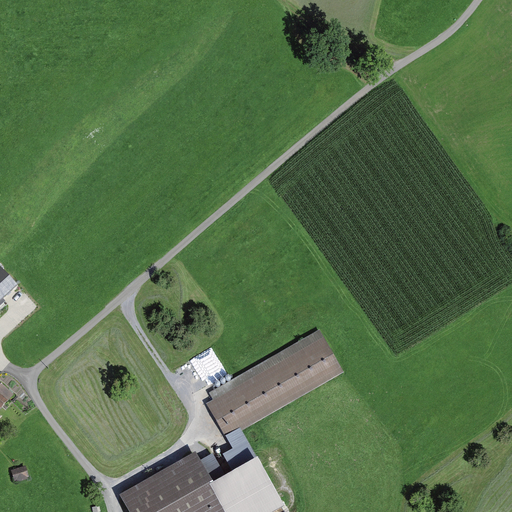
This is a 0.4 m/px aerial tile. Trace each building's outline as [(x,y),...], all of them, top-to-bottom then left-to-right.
[(0,278),(0,303),(12,293),(0,278)] [(235,450),(225,456),(233,471),(258,457),(242,431),(345,373),(321,331),(204,397),(235,450)] [(217,347),(192,358),(202,384),(227,374),(217,347)] [(0,413),(17,397),(0,380),(0,413)] [(197,451),(118,495),(128,511),(274,511),(285,506),(258,457),(233,471),(226,475),(214,454),(202,461),(197,451)] [(28,465),(13,469),(18,483),(32,478),(28,465)]
